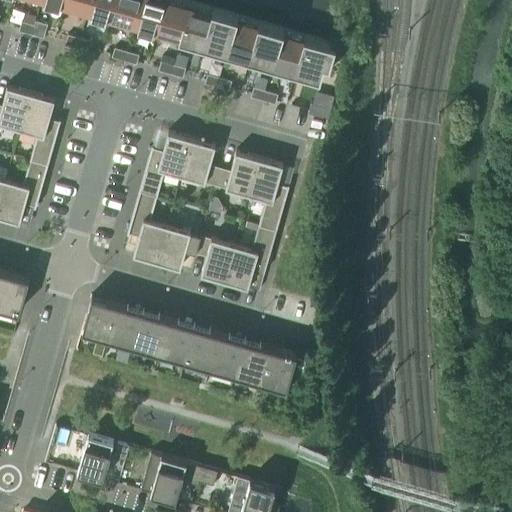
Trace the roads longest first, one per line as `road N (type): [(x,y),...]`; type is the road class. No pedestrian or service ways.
road 1 (residential): [(311,340),(68,270)]
road 2 (residential): [(5,488),(68,270)]
road 3 (residential): [(299,149),(114,97)]
road 4 (residential): [(68,270),(114,97)]
